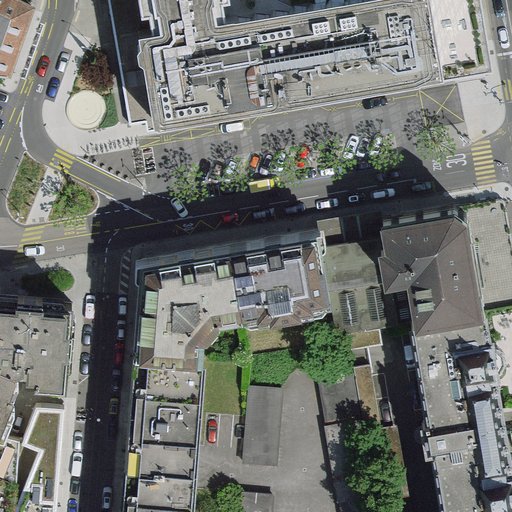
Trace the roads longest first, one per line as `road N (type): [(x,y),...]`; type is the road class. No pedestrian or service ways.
road 1 (residential): [(511,161),(172,219)]
road 2 (residential): [(92,511),(112,229)]
road 3 (residential): [(115,190),(43,148),(26,105)]
